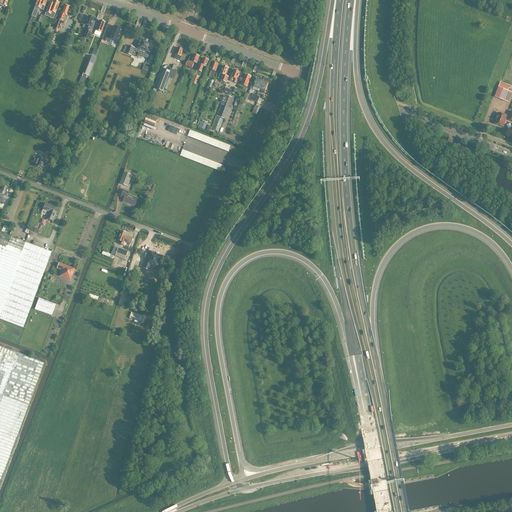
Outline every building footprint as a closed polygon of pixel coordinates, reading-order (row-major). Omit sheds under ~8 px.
[(43,10),(47,0),(40,0),(40,1),(37,0),(32,16),(35,17),(39,8),(43,10)] [(52,4),(49,3),(46,12),(54,16),(59,3),(53,1),(52,4)] [(60,12),(53,29),(58,31),(62,20),(65,21),(70,7),(69,7),(69,6),(65,5),(62,13),(60,12)] [(95,18),(89,16),(86,24),(89,25),(84,38),(89,40),(94,29),(96,22),(93,21),(95,18)] [(96,22),(94,29),(102,32),(106,22),(100,20),(100,21),(97,20),(96,22)] [(105,40),(109,42),(110,38),(117,41),(122,29),(114,26),(111,35),(108,33),(105,40)] [(134,48),(134,50),(140,52),(140,54),(148,57),(154,42),(142,38),(137,49),(134,48)] [(129,45),(126,53),(132,55),(134,50),(134,48),(129,45)] [(184,49),(178,47),(174,57),(181,60),(182,56),(181,56),(184,49)] [(194,62),(197,63),(200,56),(194,54),(193,58),(190,57),(188,62),(186,65),(192,68),(194,62)] [(90,55),(83,74),(90,76),(97,58),(90,55)] [(209,60),(204,58),(201,65),(200,64),(197,71),(201,72),(204,66),(207,67),(209,60)] [(213,78),(214,74),(215,71),(216,71),(219,64),(218,63),(218,62),(216,62),(213,61),(210,69),(212,70),(209,77),(213,78)] [(224,66),(223,66),(218,78),(221,80),(220,80),(220,81),(220,82),(224,83),(226,83),(226,82),(227,82),(229,77),(227,76),(226,75),(229,68),(226,67),(226,66),(225,65),(224,66)] [(164,69),(157,89),(163,91),(164,88),(165,89),(167,89),(171,78),(172,78),(174,73),(170,72),(170,71),(164,69)] [(234,70),(230,81),(236,83),(237,79),(240,72),(234,70)] [(242,85),(247,87),(251,76),(246,74),(242,85)] [(252,84),(250,88),(253,89),(259,91),(260,88),(263,80),(257,78),(254,85),(252,84)] [(259,91),(264,93),(265,91),(268,83),(263,80),(260,88),(259,91)] [(508,102),(511,94),(511,92),(508,91),(509,88),(511,89),(511,87),(500,82),(495,96),(508,102)] [(223,95),(220,102),(231,106),(235,98),(227,95),(227,96),(223,95)] [(498,113),(494,123),(503,127),(506,118),(508,119),(511,120),(511,111),(509,117),(498,113)] [(155,126),(157,119),(147,115),(144,122),(155,126)] [(224,119),(216,116),(211,129),(219,132),(224,119)] [(52,154),(46,152),(43,159),(37,157),(34,166),(42,169),(45,160),(49,161),(52,154)] [(132,175),(124,173),(120,184),(127,187),(132,175)] [(0,201),(3,203),(4,199),(6,200),(8,194),(6,192),(8,187),(2,185),(0,188),(0,201)] [(127,192),(124,190),(121,197),(124,198),(123,202),(130,205),(131,204),(135,206),(137,199),(126,194),(127,192)] [(47,218),(53,221),(56,212),(53,211),(55,207),(45,203),(41,213),(45,214),(46,211),(49,212),(47,218)] [(0,310),(26,241),(1,232),(0,234),(0,310)] [(131,248),(133,242),(127,240),(128,238),(121,235),(118,245),(124,247),(125,246),(131,248)] [(0,318),(23,327),(52,251),(26,241),(0,310),(0,318)] [(119,248),(115,256),(125,259),(128,251),(119,248)] [(150,250),(143,267),(149,269),(150,266),(158,270),(164,256),(150,250)] [(59,263),(59,264),(57,268),(62,270),(59,275),(70,280),(74,269),(59,263)] [(133,298),(134,292),(128,290),(126,296),(133,298)] [(56,304),(38,298),(34,309),(52,316),(56,304)] [(131,312),(130,318),(135,320),(134,322),(138,323),(138,321),(144,323),(146,317),(131,312)] [(0,482),(0,483),(1,480),(2,478),(2,477),(3,475),(4,470),(6,466),(7,462),(8,462),(9,460),(9,459),(10,457),(10,456),(11,453),(18,436),(18,435),(45,363),(0,346),(0,482)]
